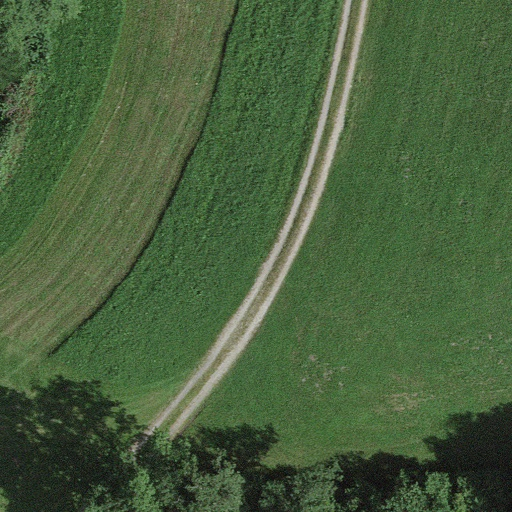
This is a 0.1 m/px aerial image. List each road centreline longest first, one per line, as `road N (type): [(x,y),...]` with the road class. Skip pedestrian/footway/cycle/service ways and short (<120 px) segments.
road 1 (track): [(356,0),(331,124),(259,303)]
road 2 (track): [(96,511),(259,303)]
